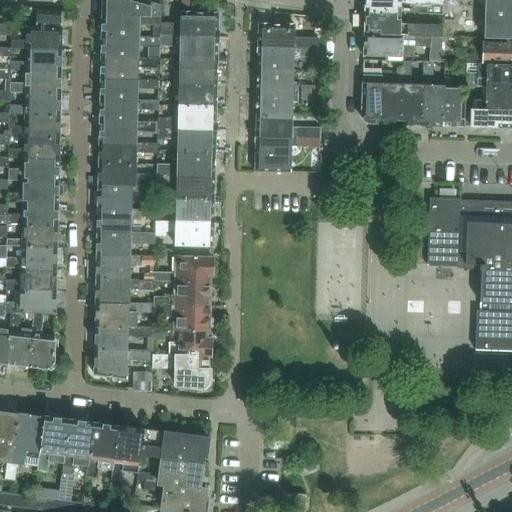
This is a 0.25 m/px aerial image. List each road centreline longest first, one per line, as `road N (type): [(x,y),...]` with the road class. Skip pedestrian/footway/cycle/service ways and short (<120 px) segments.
road 1 (residential): [(74,390),(84,0)]
road 2 (residential): [(341,0),(337,130),(359,153),(511,154)]
road 3 (residential): [(231,407),(230,181)]
road 4 (residential): [(231,407),(74,390)]
road 5 (residential): [(248,511),(252,415),(231,414),(231,407)]
